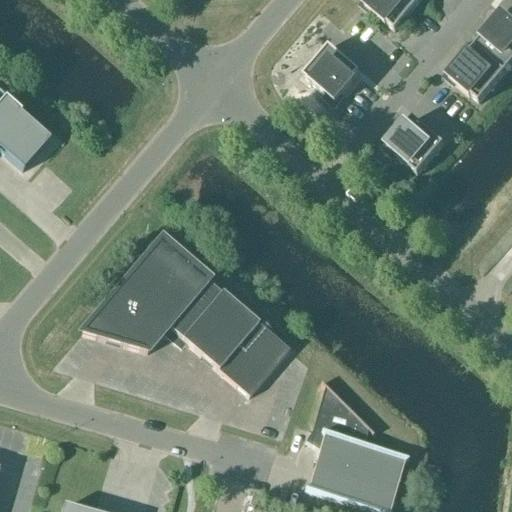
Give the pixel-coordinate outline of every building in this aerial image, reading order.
[(372,2),(364,11),(385,29),(386,28),(395,35),(424,0),(371,0),(371,1),(372,2)] [(474,51),(504,77),(511,68),(511,29),(502,21),(494,29),(493,28),(474,51)] [(359,76),(329,50),(303,81),(326,100),(327,99),(335,107),(353,86),(352,85),(359,76)] [(504,77),(474,51),(455,73),(456,74),(449,83),(469,101),(470,99),(479,107),(504,77)] [(0,155),(22,175),(49,144),(19,118),(20,117),(4,103),(0,107),(0,155)] [(406,131),(405,130),(387,151),(395,158),(394,159),(417,179),(443,148),(413,122),(406,131)] [(207,286),(160,246),(81,339),(146,358),(167,333),(248,402),(288,355),(221,298),(220,300),(206,288),(207,286)] [(372,440),(372,438),(320,387),(319,388),(324,392),(311,435),(305,447),(318,455),(308,492),(304,495),(361,511),(386,511),(400,465),(403,466),(408,463),(363,450),(367,435),(372,440)]
